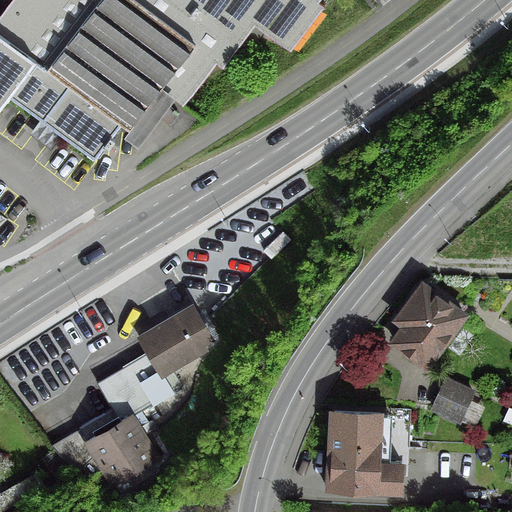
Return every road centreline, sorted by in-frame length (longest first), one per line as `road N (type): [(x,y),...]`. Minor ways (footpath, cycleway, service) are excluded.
road 1 (primary): [(85,276),(435,46),(490,0)]
road 2 (tertiary): [(511,147),(401,257),(341,330),(289,407),(257,511)]
road 3 (residential): [(85,276),(24,193),(0,174)]
